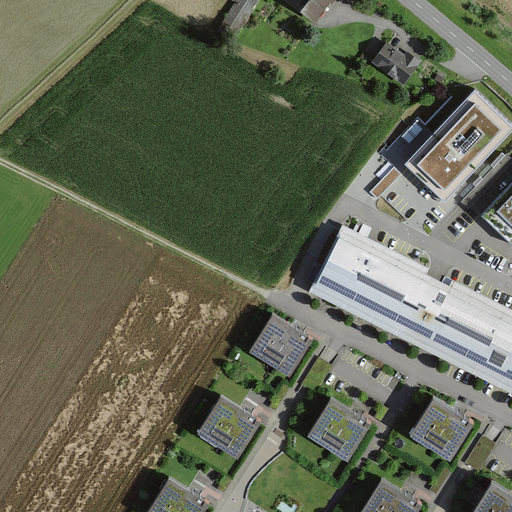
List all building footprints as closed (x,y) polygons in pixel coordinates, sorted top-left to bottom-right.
[(229,0),(232,2),(221,20),(238,30),(256,0),(229,0)] [(281,0),(280,1),(307,24),(327,0),(281,0)] [(413,65),(378,41),(363,62),(398,87),(413,65)] [(511,123),(474,88),(408,157),(445,192),(511,123)] [(394,166),(371,190),(379,198),(402,174),(394,166)] [(511,182),(486,210),(511,234),(511,182)] [(511,314),(332,226),(301,290),(511,394),(511,314)] [(288,377),(311,341),(272,316),(249,353),(288,377)] [(272,406),(278,409),(289,386),(284,383),(272,406)] [(450,455),(473,419),(434,395),(411,431),(450,455)] [(348,456),(370,421),(331,397),(309,432),(348,456)] [(236,460),(259,424),(220,400),(197,436),(236,460)] [(483,434),(466,462),(480,471),(497,443),(483,434)] [(415,511),(422,501),(382,476),(359,511),(415,511)] [(511,511),(511,491),(492,479),(470,511),(511,511)] [(201,511),(206,506),(167,481),(148,511),(201,511)]
